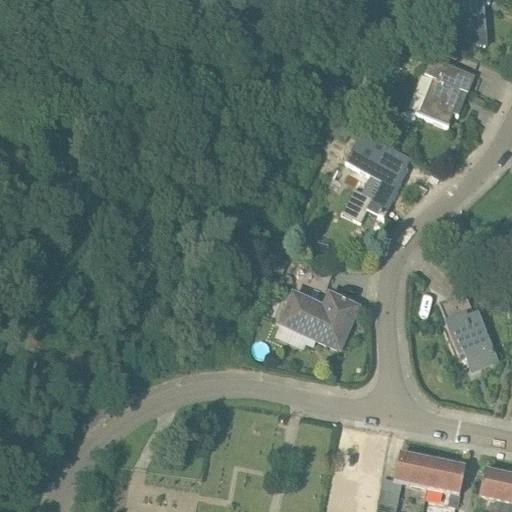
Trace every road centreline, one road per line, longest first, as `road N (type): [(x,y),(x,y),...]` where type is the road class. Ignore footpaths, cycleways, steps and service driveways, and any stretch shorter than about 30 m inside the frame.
road 1 (residential): [(390,417),(390,273),(400,251),(484,167),(511,124)]
road 2 (residential): [(390,417),(219,388),(147,409),(110,433)]
road 3 (residential): [(511,441),(390,417)]
